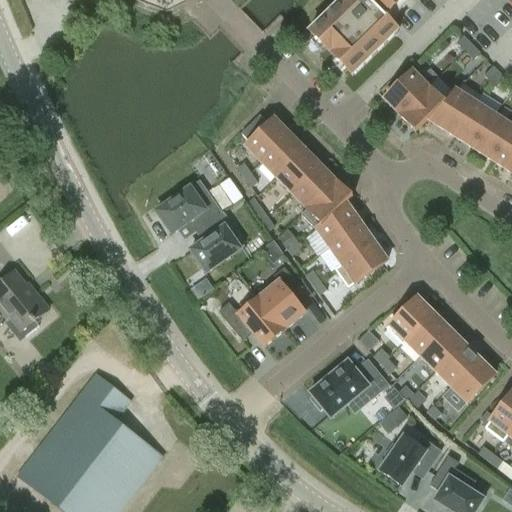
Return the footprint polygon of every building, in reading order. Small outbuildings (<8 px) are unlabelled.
[(343,0),(309,34),(352,78),(398,33),(384,20),(404,0),(343,0)] [(471,47),(463,38),(457,44),(465,53),(471,47)] [(480,56),(471,47),(465,53),(474,61),(480,56)] [(498,74),(492,69),(484,77),(490,83),(498,74)] [(428,90),(412,73),(384,101),(400,118),(428,90)] [(504,80),(498,74),(490,83),(495,89),(504,80)] [(444,105),(428,90),(400,118),(415,133),(444,105)] [(475,105),(455,92),(434,126),(454,139),(475,105)] [(495,117),(475,105),(454,139),(473,151),(495,117)] [(511,133),(511,128),(495,117),(473,151),(493,163),(511,133)] [(290,136),(274,121),(268,126),(263,121),(244,139),(250,145),(245,149),(261,165),(290,136)] [(511,133),(493,163),(511,175),(511,133)] [(305,152),(290,136),(261,165),(276,180),(305,152)] [(276,180),(291,196),(320,168),(305,152),(276,180)] [(251,175),(244,165),(237,170),(244,180),(251,175)] [(291,196),(307,211),(336,183),(320,168),(291,196)] [(258,185),(251,175),(244,180),(251,190),(258,185)] [(242,199),(228,180),(218,188),(232,207),(242,199)] [(163,201),(166,206),(156,213),(172,236),(191,223),(198,232),(222,215),(200,183),(180,196),(177,191),(163,201)] [(322,227),(351,199),(336,183),(307,211),(322,227)] [(316,232),(328,249),(361,226),(349,208),(322,227),(316,232)] [(260,210),(253,214),(260,224),(267,219),(260,210)] [(210,238),(190,252),(206,275),(244,248),(229,225),(230,224),(223,214),(203,229),(210,238)] [(274,229),(267,219),(260,224),(267,234),(274,229)] [(328,249),(341,267),(374,244),(361,226),(328,249)] [(296,245),(292,238),(282,245),(287,252),(296,245)] [(334,271),(348,291),(387,263),(374,244),(341,267),(334,271)] [(301,252),(296,245),(287,252),(292,258),(301,252)] [(255,296),(285,332),(306,315),(291,297),(300,289),(284,270),(274,278),(275,280),(255,296)] [(0,306),(10,319),(12,317),(14,320),(6,326),(20,343),(39,328),(35,323),(51,310),(37,294),(35,296),(17,273),(2,285),(0,283),(0,306)] [(313,288),(319,283),(312,273),(306,278),(313,288)] [(189,291),(196,301),(211,291),(204,281),(189,291)] [(326,293),(319,283),(313,288),(320,297),(326,293)] [(235,313),(229,305),(218,313),(239,339),(248,331),(264,350),(285,332),(255,296),(235,313)] [(403,347),(405,344),(434,316),(417,299),(386,331),(403,347)] [(449,331),(434,316),(405,344),(421,360),(449,331)] [(464,346),(449,331),(421,360),(436,375),(464,346)] [(367,334),(358,343),(368,353),(377,344),(367,334)] [(480,361),(464,346),(436,375),(451,390),(480,361)] [(387,361),(379,353),(373,358),(382,367),(387,361)] [(396,370),(387,361),(382,367),(390,375),(396,370)] [(495,377),(480,361),(451,390),(467,405),(495,377)] [(379,394),(363,374),(354,382),(348,374),(335,385),(328,377),(309,393),(333,422),(365,396),(370,401),(379,394)] [(60,511),(123,511),(165,459),(117,422),(132,403),(96,375),(17,478),(60,511)] [(413,397),(405,388),(399,394),(408,402),(413,397)] [(495,403),(501,408),(511,394),(506,390),(495,403)] [(384,400),(393,410),(403,402),(394,391),(384,400)] [(511,429),(511,393),(493,419),(487,427),(485,430),(502,443),(511,429)] [(421,405),(413,397),(408,402),(416,411),(421,405)] [(441,416),(432,408),(427,414),(435,422),(441,416)] [(406,420),(397,409),(389,416),(398,427),(406,420)] [(486,414),(480,422),(487,427),(493,419),(486,414)] [(511,429),(502,443),(511,450),(511,448),(511,429)] [(421,440),(416,447),(403,438),(396,448),(393,446),(384,458),(388,460),(379,473),(402,489),(417,468),(427,474),(441,454),(421,440)] [(492,456),(483,449),(478,455),(487,462),(492,456)] [(502,463),(492,456),(487,462),(497,470),(502,463)] [(458,465),(448,458),(429,487),(439,494),(434,502),(448,511),(476,511),(484,501),(467,490),(472,482),(454,471),(458,465)]
